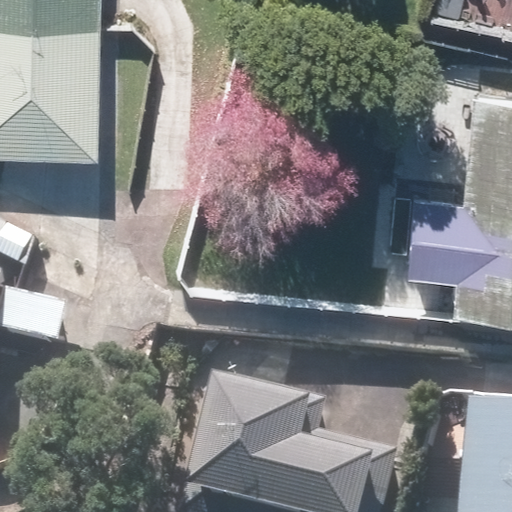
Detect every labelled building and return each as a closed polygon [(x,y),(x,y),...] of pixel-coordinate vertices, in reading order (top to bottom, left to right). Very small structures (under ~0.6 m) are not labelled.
[(97,0),(0,0),(0,148),(93,151),(97,0)] [(511,90),(466,86),(456,192),(407,188),(400,263),(449,267),(446,298),(511,303),(511,90)] [(0,274),(0,345),(3,332),(61,343),(69,301),(3,288),(5,276),(0,274)] [(223,377),(191,508),(205,511),(388,511),(403,453),(323,434),(331,403),(223,377)] [(511,511),(511,407),(474,405),(465,511),(511,511)]
